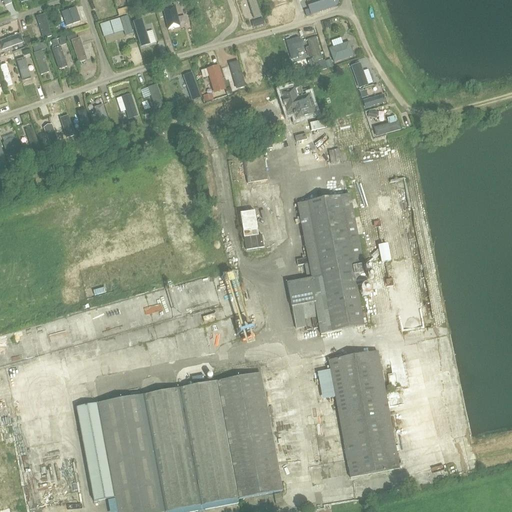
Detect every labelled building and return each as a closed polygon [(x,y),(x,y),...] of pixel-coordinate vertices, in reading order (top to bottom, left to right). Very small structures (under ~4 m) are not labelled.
[(116,13),(112,0),(104,0),(109,15),(116,13)] [(247,0),(254,19),(261,16),(255,0),(247,0)] [(331,8),(328,1),(310,8),(309,8),(305,10),(307,15),(312,14),(312,15),(331,8)] [(175,6),(164,9),(167,20),(169,30),(180,27),(175,6)] [(212,6),(205,8),(212,28),(219,26),(212,6)] [(130,13),(128,7),(117,10),(119,16),(130,13)] [(66,26),(80,21),(75,8),(62,13),(66,26)] [(290,8),(275,14),(279,25),(294,19),(290,8)] [(44,16),(36,18),(42,39),(51,36),(44,16)] [(126,36),(133,34),(128,17),(121,20),(126,36)] [(133,22),(140,46),(149,44),(142,19),(133,22)] [(105,39),(123,33),(119,20),(101,26),(105,39)] [(0,42),(0,46),(2,52),(24,44),(20,35),(0,42)] [(316,62),(322,60),(315,38),(307,40),(313,58),(314,63),(316,62)] [(79,39),(71,42),(78,63),(86,60),(79,39)] [(353,57),(348,43),(329,49),(334,64),(353,57)] [(67,66),(61,48),(53,51),(59,69),(67,66)] [(42,52),(34,55),(40,75),(48,72),(42,52)] [(252,58),(256,75),(264,73),(259,56),(252,58)] [(287,74),(280,57),(273,60),(277,70),(268,73),(271,80),(287,74)] [(16,60),(22,81),(30,78),(23,58),(16,60)] [(316,70),(319,70),(317,63),(316,62),(314,63),(313,58),(306,60),(309,72),(316,70)] [(230,64),(237,89),(245,87),(238,62),(230,64)] [(351,67),(359,89),(368,86),(360,63),(351,67)] [(0,70),(5,87),(12,84),(6,64),(0,66),(0,70)] [(208,71),(215,92),(225,89),(218,68),(208,71)] [(191,77),(185,79),(191,97),(197,95),(191,77)] [(177,109),(183,107),(174,84),(169,86),(177,109)] [(147,88),(155,110),(163,107),(156,85),(147,88)] [(301,87),(294,89),(297,100),(304,97),(301,88),(301,87)] [(297,100),(294,89),(281,93),(282,97),(282,99),(283,104),(284,108),(285,107),(285,109),(287,114),(287,113),(288,115),(293,114),(294,116),(295,120),(315,114),(309,96),(304,97),(297,100)] [(129,95),(121,97),(129,119),(137,116),(129,95)] [(363,102),(365,108),(385,103),(383,96),(363,102)] [(139,97),(133,98),(136,113),(142,111),(139,97)] [(94,108),(101,129),(109,127),(102,106),(94,108)] [(84,133),(91,131),(85,110),(78,112),(84,133)] [(324,116),(311,119),(314,131),(326,128),(324,116)] [(397,122),(396,122),(395,117),(387,119),(389,125),(375,129),(377,138),(400,131),(397,122)] [(58,145),(51,126),(44,129),(51,148),(58,145)] [(310,143),(299,146),(302,156),(311,154),(309,147),(317,145),(312,128),(306,130),(310,143)] [(39,150),(32,129),(26,132),(33,152),(39,150)] [(8,157),(21,152),(16,138),(3,143),(8,157)] [(248,184),(267,181),(263,151),(243,154),(246,176),(248,184)] [(357,287),(364,285),(366,285),(350,195),(320,201),(297,205),(301,228),(311,279),(287,284),(286,284),(296,330),(302,329),(306,328),(305,320),(317,318),(317,321),(320,335),(364,328),(357,287)] [(242,217),(256,216),(255,207),(242,208),(242,217)] [(244,226),(245,231),(259,228),(257,218),(250,219),(251,225),(244,226)] [(268,251),(268,246),(261,247),(260,237),(249,238),(250,252),(268,251)] [(375,260),(378,257),(380,255),(380,257),(381,264),(386,263),(391,262),(387,245),(381,246),(378,247),(378,248),(378,249),(371,257),(374,260),(375,260)] [(362,288),(361,288),(361,289),(360,290),(360,291),(360,292),(360,293),(360,294),(361,295),(363,297),(364,297),(364,298),(365,298),(366,298),(367,298),(368,298),(368,297),(369,297),(370,296),(370,295),(371,295),(371,294),(371,293),(372,293),(372,292),(372,291),(371,291),(371,290),(371,289),(370,289),(370,288),(369,287),(368,287),(367,286),(366,286),(365,286),(364,286),(364,287),(363,287),(362,287),(362,288)] [(332,340),(348,337),(347,332),(331,335),(332,340)] [(400,470),(381,369),(378,352),(328,362),(336,407),(350,479),(400,470)] [(407,374),(406,356),(387,357),(388,371),(401,370),(401,374),(407,374)] [(144,396),(77,408),(76,409),(94,503),(114,499),(116,511),(196,511),(241,504),(240,500),(283,492),(261,374),(204,385),(150,395),(144,396)] [(402,391),(400,379),(393,380),(395,392),(402,391)] [(289,405),(289,397),(278,398),(278,405),(289,405)] [(423,421),(402,422),(403,445),(424,444),(423,421)] [(53,422),(46,422),(48,434),(55,433),(53,422)] [(450,474),(431,479),(432,484),(451,479),(450,474)]
